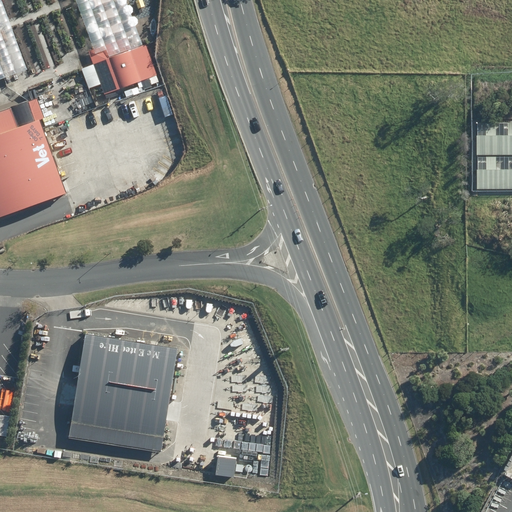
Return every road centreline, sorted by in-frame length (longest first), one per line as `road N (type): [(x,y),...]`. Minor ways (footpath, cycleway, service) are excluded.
road 1 (secondary): [(400,511),(370,403),(263,120)]
road 2 (secondary): [(263,120),(210,0)]
road 3 (secondary): [(238,0),(263,120)]
